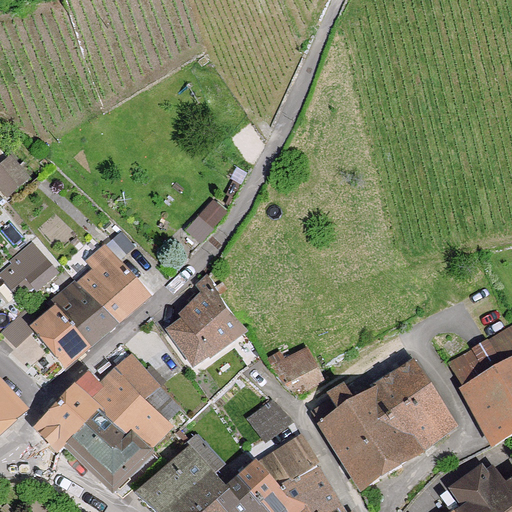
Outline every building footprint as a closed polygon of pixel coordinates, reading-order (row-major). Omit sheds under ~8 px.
[(5,163),(0,167),(0,188),(7,197),(27,180),(21,173),(18,175),(5,163)] [(225,213),(214,202),(200,218),(212,228),(225,213)] [(33,246),(14,263),(37,290),(56,274),(33,246)] [(80,287),(115,327),(132,313),(127,307),(144,292),(117,262),(100,277),(95,272),(93,270),(89,275),(90,275),(87,278),(86,279),(87,280),(80,287)] [(244,333),(246,332),(238,321),(214,288),(213,287),(207,279),(197,288),(204,295),(181,320),(182,322),(169,332),(193,366),(207,357),(208,359),(244,333)] [(103,336),(115,327),(80,287),(71,298),(65,292),(48,305),(54,312),(55,310),(89,349),(103,336)] [(55,310),(54,312),(35,328),(35,329),(34,330),(34,331),(66,369),(89,349),(55,310)] [(34,331),(34,330),(23,320),(4,337),(15,348),(34,331)] [(296,397),(324,382),(308,352),(272,372),(285,387),(296,397)] [(67,446),(99,409),(129,435),(131,433),(149,449),(150,447),(172,427),(145,402),(159,387),(130,357),(120,366),(119,376),(101,391),(89,399),(75,388),(73,385),(55,403),(46,414),(44,417),(41,422),(40,429),(43,435),(59,453),(67,446)] [(511,438),(511,437),(511,360),(464,390),(494,444),(495,447),(507,440),(511,438)] [(452,430),(456,427),(453,423),(452,423),(416,364),(384,385),(381,380),(370,388),(372,392),(354,403),(347,391),(330,400),(331,403),(313,414),(321,428),(333,446),(355,480),(359,489),(371,483),(373,485),(380,481),(378,479),(388,474),(388,475),(402,467),(402,466),(419,454),(420,455),(425,452),(424,450),(432,444),(432,445),(434,443),(434,442),(451,429),(452,430)] [(0,433),(26,411),(0,383),(0,433)] [(267,440),(292,422),(275,405),(253,421),(267,440)] [(67,446),(112,491),(153,451),(150,447),(149,449),(131,433),(129,435),(99,409),(67,446)] [(204,450),(194,440),(187,446),(191,451),(198,457),(204,450)] [(241,481),(267,511),(297,511),(281,492),(317,469),(302,440),(259,467),(258,466),(241,481)] [(198,457),(191,451),(140,494),(144,499),(142,501),(154,511),(174,511),(213,475),(198,457)] [(327,511),(338,504),(317,469),(281,492),(297,511),(327,511)] [(462,511),(511,511),(511,482),(506,486),(493,469),(485,475),(481,469),(451,491),(464,509),(462,511)] [(223,511),(216,503),(228,493),(213,475),(174,511),(223,511)] [(267,511),(241,481),(228,493),(216,503),(223,511),(267,511)]
